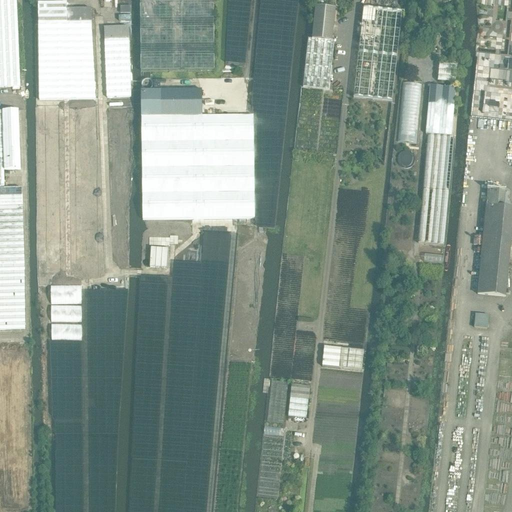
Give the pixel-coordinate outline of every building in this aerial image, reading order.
[(0,0),(0,87),(20,87),(16,0),(0,0)] [(139,0),(140,58),(140,72),(213,71),(213,50),(213,28),(212,0),(139,0)] [(38,4),(36,4),(38,273),(94,272),(92,3),(66,4),(38,4)] [(315,7),(311,40),(331,42),(335,9),(315,7)] [(363,9),(353,98),(392,103),(402,13),(363,9)] [(104,41),(128,40),(128,28),(104,29),(104,41)] [(311,40),(309,39),(303,88),(328,90),(333,42),(331,42),(311,40)] [(104,41),(107,98),(131,97),(128,40),(104,41)] [(425,135),(451,137),(455,89),(429,87),(425,135)] [(140,92),(140,117),(201,117),(201,91),(140,92)] [(0,330),(25,329),(24,270),(21,189),(4,190),(3,171),(20,170),(18,110),(0,110),(0,330)] [(201,117),(140,117),(141,134),(141,163),(141,188),(141,204),(142,220),(146,220),(178,220),(253,220),(253,189),(253,185),(252,150),(252,116),(218,117),(201,117)] [(428,136),(418,244),(444,247),(454,139),(428,136)] [(473,246),(482,247),(477,294),(505,297),(511,226),(511,210),(503,210),(505,193),(487,191),(487,192),(483,235),(479,235),(478,238),(474,238),(473,246)] [(151,248),(150,268),(168,269),(168,249),(151,248)] [(475,315),(474,328),(487,330),(489,316),(475,315)] [(340,349),(324,347),(322,367),(338,369),(340,349)] [(363,351),(340,349),(338,369),(361,371),(363,351)] [(287,417),(305,420),(310,387),(291,384),(287,417)]
